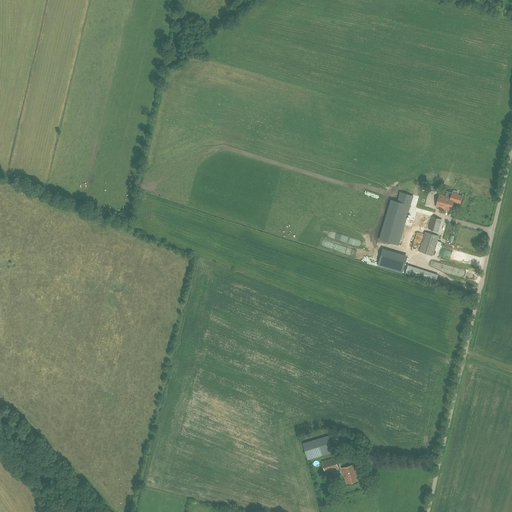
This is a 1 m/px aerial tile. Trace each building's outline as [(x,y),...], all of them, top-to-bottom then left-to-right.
[(452,193),(451,197),(439,194),(436,207),(451,211),(453,202),(460,204),(462,196),(458,194),(458,192),(458,191),(454,190),(453,191),(452,193)] [(386,244),(406,249),(413,224),(419,201),(419,200),(407,197),(404,206),(397,204),(386,244)] [(429,205),(419,201),(413,224),(426,228),(430,216),(432,217),(428,229),(438,232),(442,219),(434,217),(435,214),(431,213),(432,210),(428,209),(429,205)] [(433,255),(439,236),(425,232),(419,251),(433,255)] [(382,250),(378,265),(402,273),(407,258),(382,250)] [(334,452),(328,435),(303,443),(308,460),(334,452)] [(338,451),(352,447),(350,441),(337,445),(338,451)] [(325,472),(338,468),(335,458),(322,461),(325,472)] [(353,465),(342,468),(347,484),(358,480),(353,465)]
